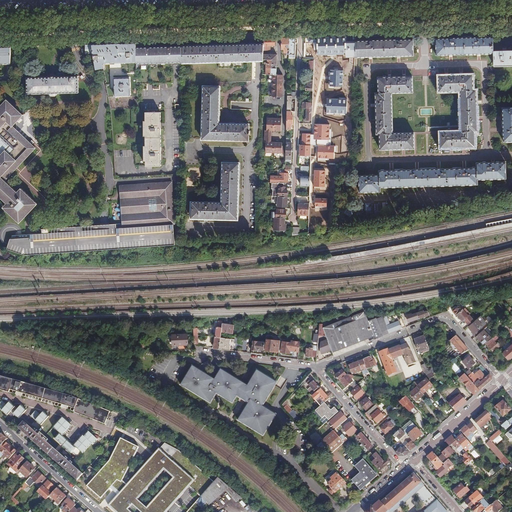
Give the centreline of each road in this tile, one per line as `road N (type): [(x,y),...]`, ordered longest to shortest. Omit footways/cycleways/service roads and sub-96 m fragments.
road 1 (residential): [(299,35),(0,44)]
road 2 (residential): [(500,380),(444,319),(314,367)]
road 3 (residential): [(511,28),(299,35)]
road 4 (residential): [(299,35),(292,218)]
road 5 (residential): [(314,367),(201,353),(178,358),(164,382),(171,389)]
road 6 (residential): [(314,367),(400,469)]
road 7 (residential): [(97,511),(0,422)]
road 8 (secondary): [(409,459),(500,380)]
